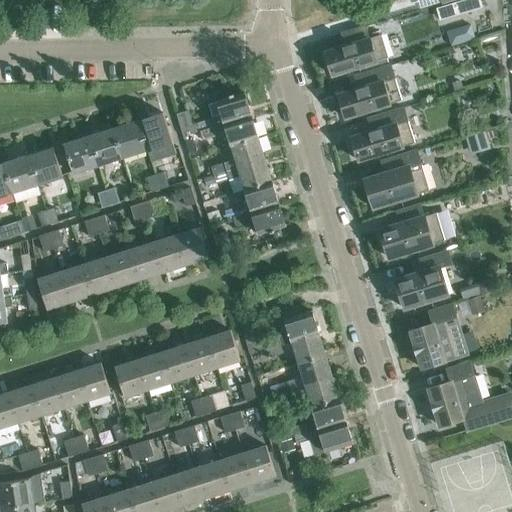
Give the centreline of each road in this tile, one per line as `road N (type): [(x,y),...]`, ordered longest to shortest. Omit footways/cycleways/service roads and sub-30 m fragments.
road 1 (residential): [(424,511),(275,48)]
road 2 (residential): [(0,54),(275,48)]
